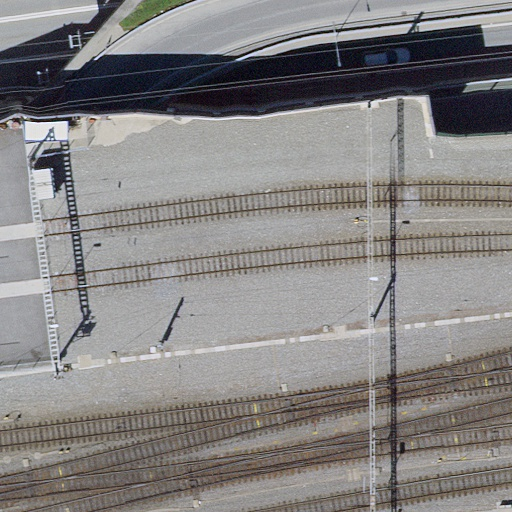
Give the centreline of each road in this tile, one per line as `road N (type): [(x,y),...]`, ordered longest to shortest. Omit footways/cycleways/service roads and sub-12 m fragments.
road 1 (tertiary): [(419,0),(262,21),(203,38),(146,74),(89,152),(65,210),(34,346)]
road 2 (tertiary): [(34,346),(85,239),(154,176),(222,143),(291,126),(511,102)]
road 3 (primary): [(0,80),(229,78),(511,43)]
road 4 (tertiary): [(1,511),(34,346)]
road 5 (primary): [(0,20),(164,0)]
